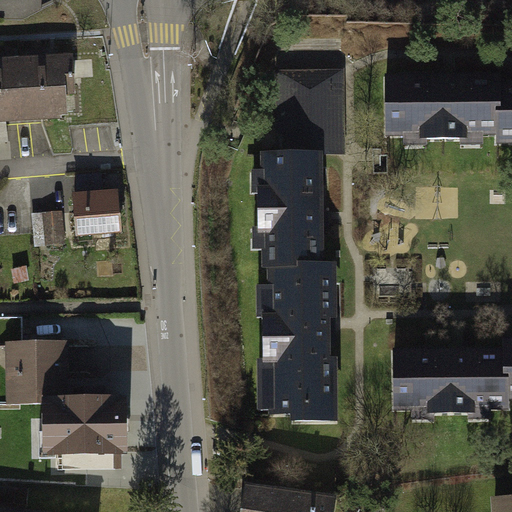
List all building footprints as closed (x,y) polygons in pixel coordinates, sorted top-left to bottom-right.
[(7,122),(69,118),(68,96),(77,95),(74,54),(0,58),(0,143),(9,143),(7,122)] [(348,67),(275,68),(276,152),(261,153),(261,170),(252,170),(253,194),(259,194),(259,227),(253,227),(253,251),(263,251),(263,270),(269,270),(269,286),(257,286),(258,319),(264,319),(264,359),(258,360),(259,412),(270,412),(270,417),(293,417),(293,423),(340,423),(339,358),(337,358),(337,319),(339,319),(338,263),(326,263),(324,157),(349,157),(348,67)] [(503,74),(386,75),(387,137),(405,137),(405,146),(430,146),(430,140),(461,140),(461,145),(486,145),(486,135),(499,135),(499,145),(511,145),(511,83),(503,83),(503,74)] [(119,190),(73,194),(77,238),(123,234),(119,190)] [(63,211),(33,214),(36,248),(66,245),(63,211)] [(506,348),(395,350),(396,413),(413,413),(413,423),(438,422),(437,416),(470,415),(470,421),(495,420),(494,412),(511,411),(511,401),(511,400),(511,338),(505,338),(506,348)] [(72,339),(11,339),(10,401),(44,399),(71,399),(71,394),(70,372),(73,372),(72,339)] [(71,394),(71,399),(44,399),(44,425),(38,425),(39,460),(62,460),(62,455),(130,454),(129,393),(71,394)] [(336,511),(339,498),(246,484),(242,511),(336,511)] [(511,511),(511,497),(493,499),(494,511),(511,511)]
